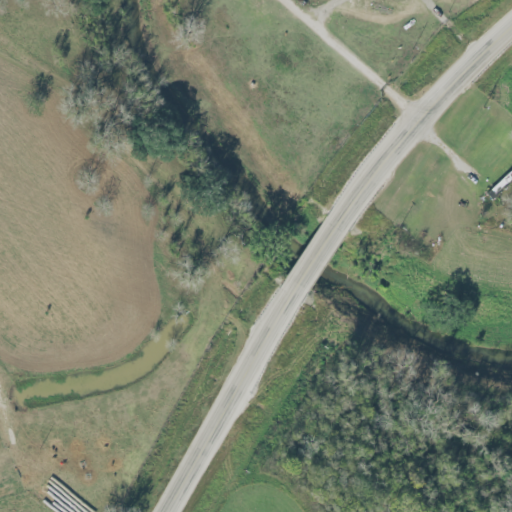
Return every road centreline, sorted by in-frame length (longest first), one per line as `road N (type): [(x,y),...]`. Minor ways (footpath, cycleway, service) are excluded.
road 1 (secondary): [(333,213),(418,106),(511,24)]
road 2 (secondary): [(153,511),(284,292)]
